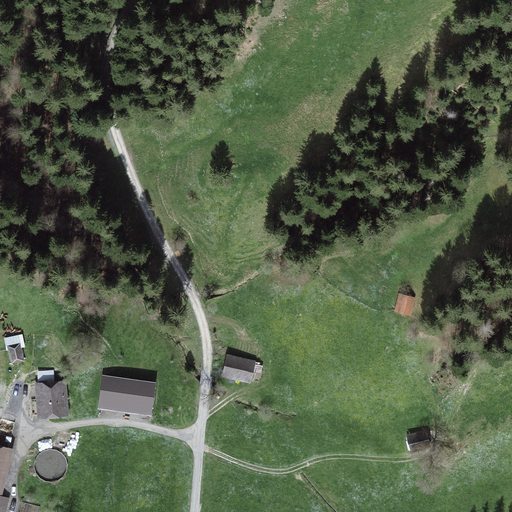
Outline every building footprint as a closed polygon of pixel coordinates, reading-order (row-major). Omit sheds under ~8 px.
[(403,296),(399,310),(409,313),(413,299),(403,296)] [(20,358),(18,347),(23,346),(21,336),(5,340),(6,349),(9,349),(11,360),(20,358)] [(252,362),(229,358),(226,373),(248,378),(252,362)] [(53,373),(40,374),(41,399),(32,400),(32,414),(63,413),(62,383),(54,384),(53,373)] [(153,383),(105,377),(101,402),(149,408),(153,383)] [(424,432),(410,437),(413,448),(428,443),(424,432)] [(0,509),(5,511),(7,499),(0,497),(0,485),(8,452),(0,450),(0,509)]
